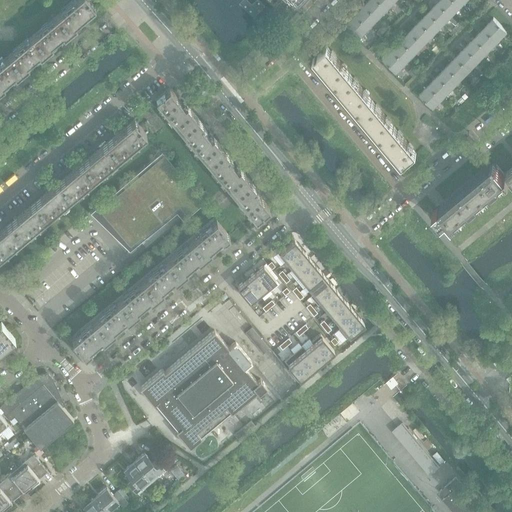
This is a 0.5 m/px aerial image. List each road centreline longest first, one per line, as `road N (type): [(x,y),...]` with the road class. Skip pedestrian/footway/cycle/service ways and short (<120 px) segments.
road 1 (residential): [(81,389),(308,200)]
road 2 (residential): [(511,443),(348,247)]
road 3 (residential): [(0,198),(182,46)]
road 4 (residential): [(408,197),(285,49)]
road 5 (residential): [(0,118),(139,0)]
road 6 (residential): [(33,511),(103,451),(81,389)]
road 7 (residential): [(408,197),(511,110)]
road 8 (residential): [(308,200),(223,96)]
